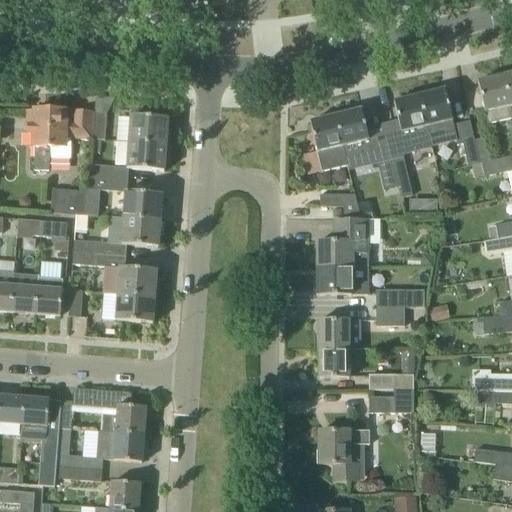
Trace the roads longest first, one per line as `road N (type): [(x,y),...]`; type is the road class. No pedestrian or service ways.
road 1 (residential): [(267,511),(269,232),(243,192),(198,173)]
road 2 (residential): [(200,65),(341,54),(511,12)]
road 3 (residential): [(180,375),(198,173)]
road 4 (residential): [(0,51),(200,65)]
road 5 (residential): [(180,375),(0,365)]
road 6 (residential): [(169,511),(180,375)]
